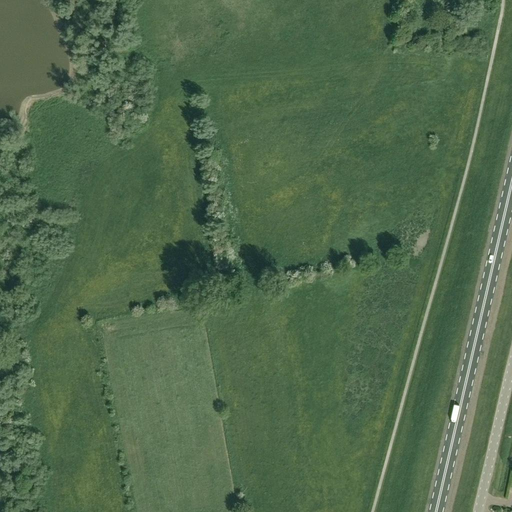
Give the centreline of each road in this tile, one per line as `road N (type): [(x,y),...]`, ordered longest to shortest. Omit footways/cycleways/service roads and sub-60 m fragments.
road 1 (primary): [(430,511),(511,181)]
road 2 (unclassified): [(478,511),(511,365)]
